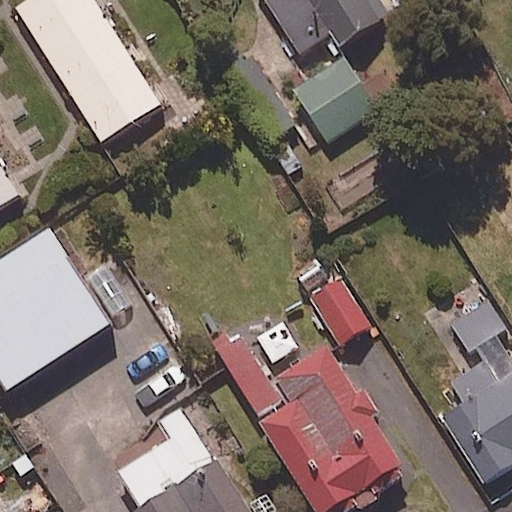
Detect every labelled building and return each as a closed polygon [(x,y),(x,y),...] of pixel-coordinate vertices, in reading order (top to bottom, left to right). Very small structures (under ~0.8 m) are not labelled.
[(164,113),(92,0),(39,0),(20,12),(106,149),(164,113)] [(396,25),(380,0),(263,0),(302,62),(336,41),(346,56),(396,25)] [(381,117),(349,66),(298,98),(330,148),(381,117)] [(0,217),(22,203),(0,167),(0,217)] [(116,337),(51,234),(0,266),(0,381),(13,402),(116,337)] [(179,292),(153,248),(131,261),(157,305),(179,292)] [(374,336),(348,287),(318,303),(343,352),(374,336)] [(467,410),(511,382),(511,362),(499,341),(509,335),(491,304),(456,325),(482,368),(452,386),(467,410)] [(367,389),(358,394),(331,351),(273,388),(242,338),(216,355),(314,511),(355,511),(410,478),(377,425),(386,419),(367,389)] [(511,382),(467,410),(446,423),(487,487),(511,471),(511,382)] [(249,511),(183,414),(163,427),(175,445),(123,480),(144,511),(249,511)]
